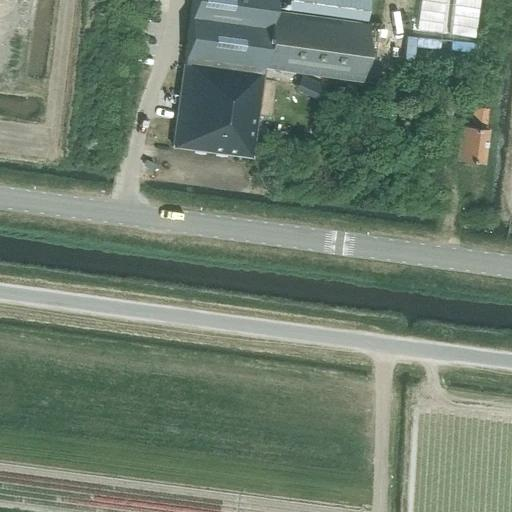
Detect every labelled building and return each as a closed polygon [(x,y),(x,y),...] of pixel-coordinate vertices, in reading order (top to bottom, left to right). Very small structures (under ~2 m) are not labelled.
[(265,41),(270,0),(189,0),(181,63),(182,63),(170,146),(248,157),(261,70),(345,81),(349,53),(265,41)] [(353,20),(355,0),(285,0),(284,14),(353,24),(353,20)] [(364,21),(366,0),(355,0),(353,20),(364,21)] [(403,0),(388,0),(387,16),(401,18),(403,0)] [(483,128),(484,107),(471,106),(468,126),(457,124),(452,159),(479,162),(483,128)]
